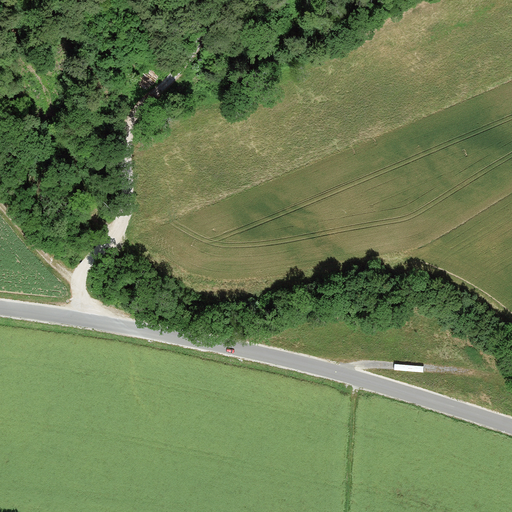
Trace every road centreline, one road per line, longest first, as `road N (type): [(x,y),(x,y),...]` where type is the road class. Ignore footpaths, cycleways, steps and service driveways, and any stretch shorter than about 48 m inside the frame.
road 1 (tertiary): [(0,306),(276,355),(511,425)]
road 2 (track): [(111,238),(0,2)]
